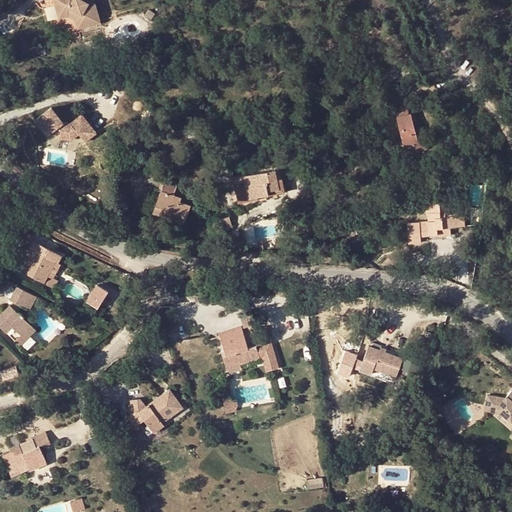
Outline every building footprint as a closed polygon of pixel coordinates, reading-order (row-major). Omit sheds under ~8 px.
[(53,0),(59,17),(68,14),(75,18),(78,27),(100,21),(94,2),(87,4),(85,0),(53,0)] [(148,9),(145,14),(150,18),(154,13),(148,9)] [(418,130),(417,125),(413,110),(398,114),(406,141),(420,137),(418,130)] [(56,115),(37,119),(41,137),(47,136),(50,146),(60,152),(70,150),(70,152),(83,149),(80,135),(67,137),(59,133),(56,115)] [(187,128),(189,134),(189,137),(200,135),(197,121),(187,123),(187,128)] [(176,137),(189,134),(187,128),(175,131),(176,137)] [(420,137),(406,141),(404,142),(406,151),(430,145),(426,129),(424,129),(418,130),(420,137)] [(83,149),(70,152),(72,160),(85,157),(83,149)] [(141,154),(131,156),(133,167),(143,165),(141,154)] [(279,168),(234,177),(238,195),(247,193),(248,197),(268,193),(268,191),(277,189),(275,180),(281,178),(279,168)] [(177,186),(165,182),(155,209),(170,214),(169,218),(184,224),(191,205),(181,202),(182,198),(174,195),(177,186)] [(431,234),(439,234),(438,228),(450,226),(457,226),(456,215),(459,215),(458,205),(446,207),(445,201),(440,202),(440,200),(427,202),(429,220),(408,222),(410,243),(422,242),(421,236),(421,233),(431,232),(431,234)] [(170,214),(155,209),(154,213),(169,218),(170,214)] [(451,235),(450,226),(438,228),(439,234),(439,236),(451,235)] [(53,261),(31,250),(20,272),(41,283),(53,261)] [(87,301),(100,308),(111,290),(98,283),(87,301)] [(35,297),(16,287),(9,301),(14,304),(11,309),(8,306),(0,314),(0,328),(13,341),(29,326),(21,319),(23,317),(20,314),(18,316),(17,314),(21,308),(27,311),(35,297)] [(62,319),(45,303),(41,306),(58,323),(62,319)] [(33,330),(29,326),(13,341),(18,346),(33,330)] [(220,333),(226,350),(228,355),(224,356),(227,366),(229,373),(241,369),(240,365),(261,358),(257,345),(249,348),(244,333),(237,335),(234,329),(220,333)] [(271,340),(257,345),(261,358),(264,357),(268,370),(280,366),(271,340)] [(403,358),(387,352),(381,349),(369,345),(360,368),(372,373),(374,368),(396,377),(403,358)] [(133,421),(143,421),(147,417),(155,430),(166,423),(164,420),(185,405),(173,387),(149,404),(142,397),(132,397),(132,405),(135,405),(135,411),(133,411),(133,421)] [(504,417),(511,424),(511,396),(507,402),(489,399),(487,410),(498,412),(504,417)] [(4,455),(11,473),(19,470),(19,472),(30,468),(31,469),(48,463),(46,457),(41,445),(52,440),(48,430),(34,435),(35,437),(21,442),(12,445),(14,451),(4,455)] [(142,462),(135,448),(121,454),(128,469),(142,462)] [(75,511),(86,508),(83,497),(72,500),(75,511)]
